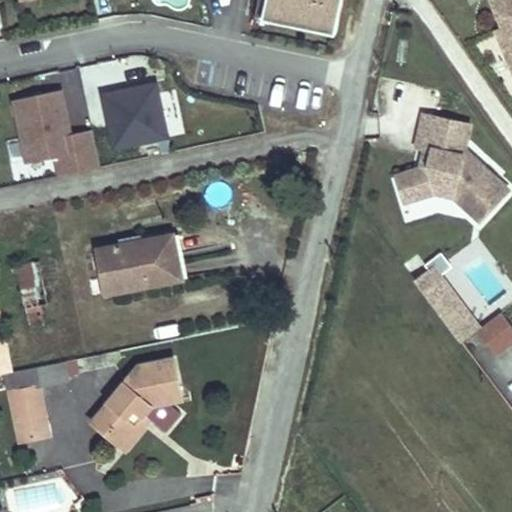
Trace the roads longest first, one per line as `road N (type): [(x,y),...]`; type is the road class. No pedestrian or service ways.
road 1 (residential): [(357,80),(258,511)]
road 2 (residential): [(0,63),(140,35),(357,80)]
